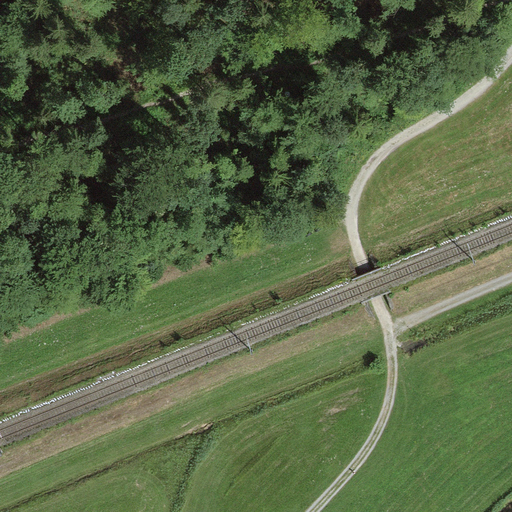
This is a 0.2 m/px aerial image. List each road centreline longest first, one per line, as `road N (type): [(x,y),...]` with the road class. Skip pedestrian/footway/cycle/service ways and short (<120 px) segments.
road 1 (track): [(511,52),(493,79),(394,151),(364,187),(351,223),(357,255),(393,334)]
road 2 (track): [(393,334),(394,390),(373,442),(312,511)]
road 3 (track): [(393,334),(511,283)]
